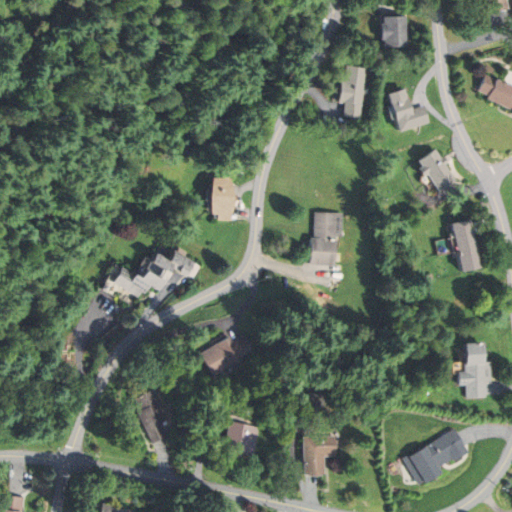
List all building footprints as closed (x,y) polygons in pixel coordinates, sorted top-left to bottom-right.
[(483,0),(486,13),(508,8),(506,0),(483,0)] [(382,17),(382,46),(405,45),(405,17),(382,17)] [(340,81),(338,101),(345,102),(343,116),(360,118),(367,68),(346,65),(344,81),(340,81)] [(511,86),(484,74),(477,90),(489,95),(487,99),(511,109),(511,86)] [(387,94),(398,131),(428,122),(423,105),(408,110),(402,89),(387,94)] [(417,160),(438,191),(455,179),(434,149),(417,160)] [(211,177),(210,213),(217,213),(217,219),(229,219),(230,178),(211,177)] [(309,238),(308,263),(333,263),(333,235),(341,236),(342,213),(314,212),(314,238),(309,238)] [(451,224),(460,270),(479,267),(469,220),(451,224)] [(120,266),(111,282),(141,299),(148,285),(156,289),(170,265),(186,274),(193,262),(173,251),(167,262),(153,254),(139,278),(120,266)] [(199,353),(212,375),(242,357),(241,356),(252,349),(243,334),(232,342),(228,336),(199,353)] [(457,372),(458,385),(465,384),(466,397),(485,396),(484,380),(490,380),(488,361),(483,362),(481,343),(464,344),(465,371),(457,372)] [(151,442),(166,435),(160,422),(168,419),(152,388),(133,398),(139,410),(136,412),(151,442)] [(228,421),(222,454),(252,459),(258,427),(228,421)] [(408,457),(423,482),(439,472),(436,467),(451,458),(452,460),(465,452),(452,430),(408,457)] [(302,437),(303,474),(323,473),(322,455),(335,455),(334,436),(302,437)] [(0,495),(0,511),(20,511),(22,497),(0,495)]
